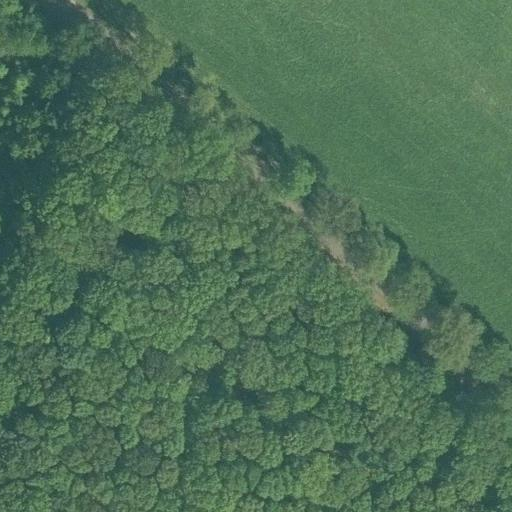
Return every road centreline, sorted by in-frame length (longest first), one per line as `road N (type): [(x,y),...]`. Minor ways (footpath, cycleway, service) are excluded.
road 1 (unclassified): [(58,0),(511,404)]
road 2 (track): [(0,285),(94,31)]
